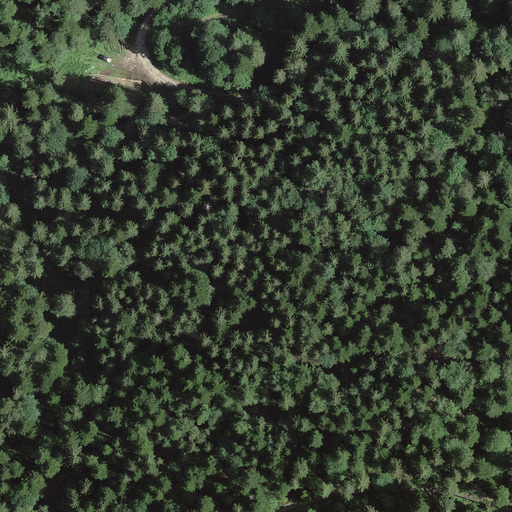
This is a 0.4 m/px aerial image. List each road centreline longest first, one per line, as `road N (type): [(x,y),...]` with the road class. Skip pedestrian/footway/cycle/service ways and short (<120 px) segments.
road 1 (track): [(490,366),(365,355),(297,368),(133,441),(10,511)]
road 2 (track): [(141,49),(170,87),(243,101),(369,60),(511,59)]
road 3 (track): [(511,505),(478,495),(356,491),(282,511)]
road 4 (track): [(327,255),(433,237),(511,240)]
road 5 (track): [(294,0),(227,14),(141,49)]
